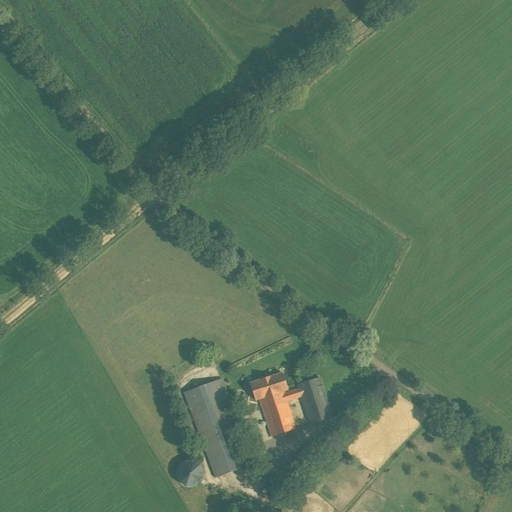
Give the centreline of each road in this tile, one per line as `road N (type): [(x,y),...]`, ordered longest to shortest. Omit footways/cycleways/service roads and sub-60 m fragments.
road 1 (unclassified): [(511,458),(154,195)]
road 2 (unclassified): [(154,195),(394,0)]
road 3 (unclassified): [(154,195),(0,4)]
road 4 (track): [(0,325),(154,195)]
